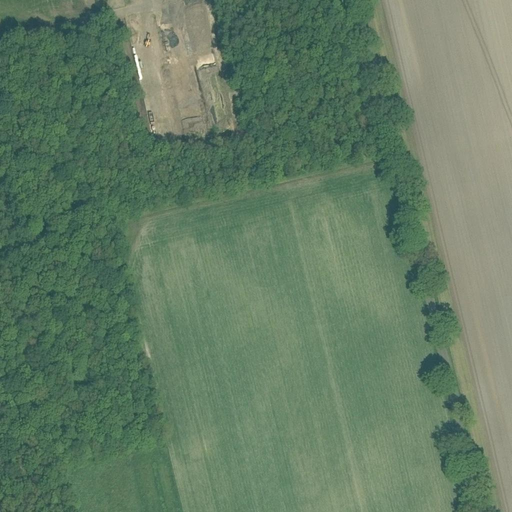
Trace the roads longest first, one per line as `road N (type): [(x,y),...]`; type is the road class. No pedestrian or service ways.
road 1 (unclassified): [(480,511),(359,0)]
road 2 (track): [(177,0),(0,40)]
